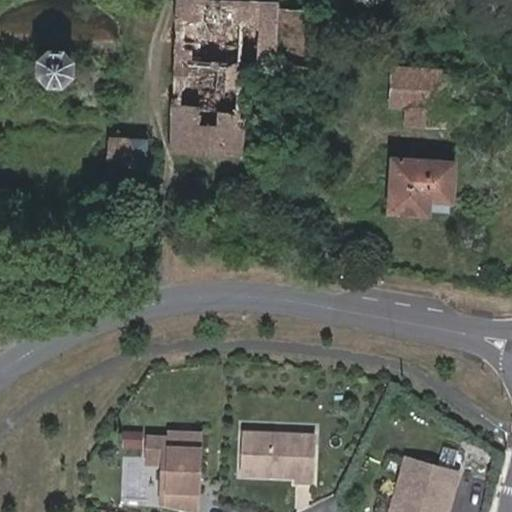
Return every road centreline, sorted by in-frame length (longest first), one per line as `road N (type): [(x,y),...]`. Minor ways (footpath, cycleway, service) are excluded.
road 1 (tertiary): [(0,371),(80,323),(204,293),(383,312),(511,350)]
road 2 (track): [(167,0),(155,69),(156,188)]
